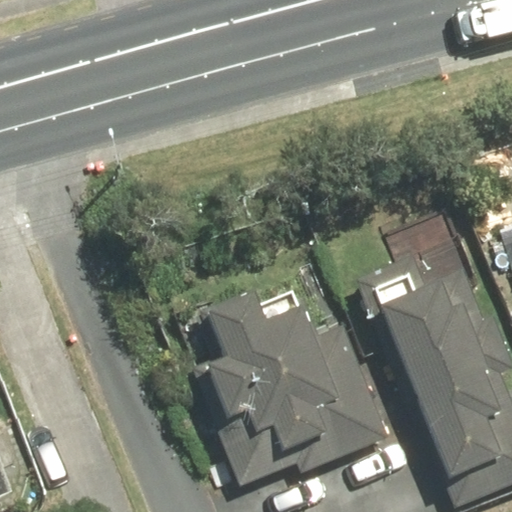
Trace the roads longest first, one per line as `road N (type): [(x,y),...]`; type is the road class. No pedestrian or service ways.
road 1 (residential): [(8,86),(184,511)]
road 2 (secondary): [(8,86),(333,0)]
